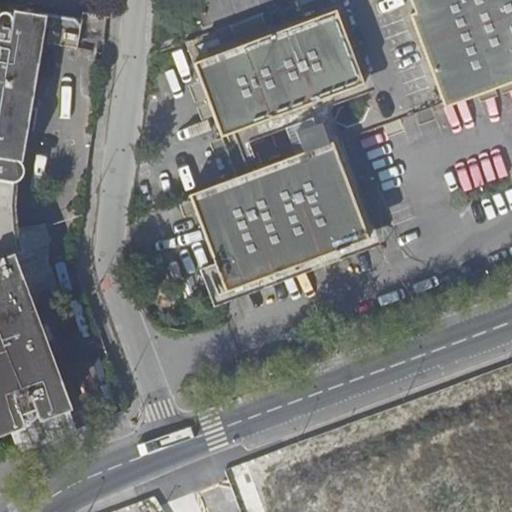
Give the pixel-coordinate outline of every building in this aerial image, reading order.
[(229,178),(182,195),(219,293),(360,240),(325,144),(511,74),(511,0),(324,0),(329,12),(300,23),(264,37),(230,49),(218,54),(209,31),(179,42),(229,178)] [(291,0),(300,23),(329,12),(324,0),(291,0)] [(0,437),(28,427),(26,422),(40,417),(42,421),(52,418),(50,414),(69,407),(13,257),(25,253),(21,245),(16,221),(16,187),(19,187),(21,186),(24,183),(25,181),(26,175),(25,169),(22,164),(26,165),(49,17),(0,9),(0,437)] [(222,26),(230,49),(264,37),(255,14),(222,26)] [(79,52),(84,22),(53,17),(49,47),(79,52)]
